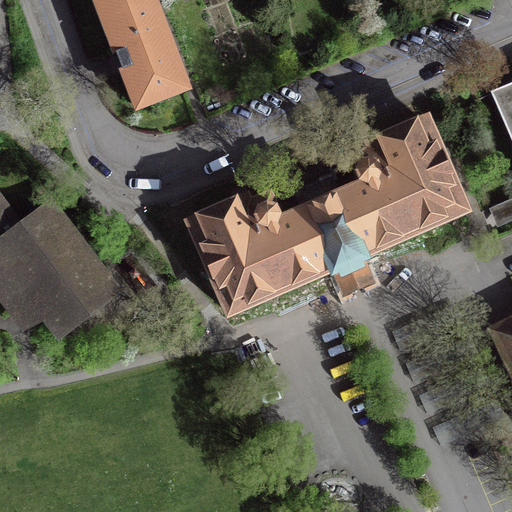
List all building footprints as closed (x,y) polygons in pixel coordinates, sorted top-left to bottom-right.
[(184,93),(150,4),(148,0),(93,0),(102,23),(119,67),(136,111),(184,93)] [(511,86),(490,96),(511,145),(511,86)] [(349,162),(361,188),(323,205),(279,224),(268,198),(246,207),(244,202),(189,227),(228,317),(328,273),(331,279),(336,277),(336,276),(346,271),(360,265),(361,266),(366,264),(363,258),(464,213),(424,123),(369,148),(371,152),(349,162)] [(0,296),(26,331),(47,320),(58,335),(113,296),(48,210),(18,232),(0,208),(0,296)] [(511,322),(493,332),(492,330),(487,332),(490,337),(492,336),(500,354),(499,355),(500,358),(502,357),(511,375),(509,376),(510,379),(511,378),(511,400),(506,403),(511,415),(511,322)]
